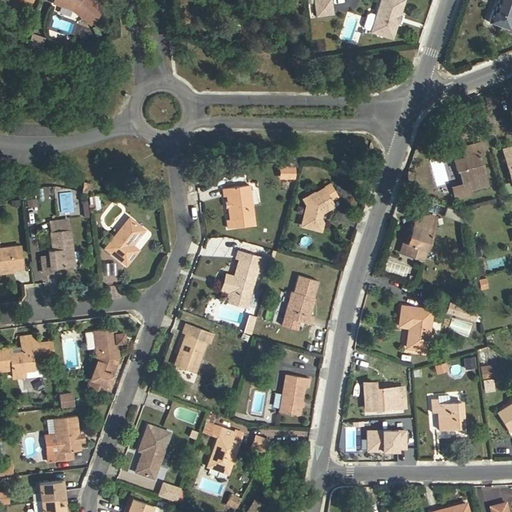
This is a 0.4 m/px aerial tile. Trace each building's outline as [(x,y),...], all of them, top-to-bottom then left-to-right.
[(93,26),(107,11),(95,0),(92,0),(92,1),(90,0),(56,0),(56,3),(75,9),(93,26)] [(332,0),(312,0),(314,13),(334,10),(332,0)] [(378,0),(370,27),(390,34),(396,17),(398,17),(401,10),(399,9),(401,0),(378,0)] [(511,16),(511,0),(499,0),(496,11),(494,11),(490,22),(508,29),(511,16)] [(225,30),(226,35),(234,34),(233,24),(229,24),(230,29),(225,30)] [(39,50),(44,37),(29,32),(25,44),(39,50)] [(68,46),(68,37),(60,36),(60,45),(68,46)] [(465,183),(467,190),(486,185),(478,154),(483,153),(480,143),(461,148),(464,158),(454,161),(456,171),(459,170),(462,184),(465,183)] [(511,146),(503,149),(511,183),(511,146)] [(294,166),(282,166),(282,176),(294,176),(294,166)] [(325,178),(320,182),(320,186),(314,190),(310,189),(300,197),(304,203),(307,207),(305,212),(301,215),(299,223),(318,229),(321,217),(320,214),(321,210),(332,201),(328,195),(334,190),(325,178)] [(84,181),(82,189),(87,190),(92,191),(93,183),(84,181)] [(467,190),(465,183),(462,184),(452,186),(454,198),(468,195),(467,190)] [(229,206),(231,218),(228,219),(229,228),(255,224),(250,184),(224,188),(225,196),(228,195),(228,201),(229,206)] [(434,217),(417,211),(411,230),(418,232),(413,245),(403,242),(399,253),(419,259),(434,217)] [(130,218),(105,248),(126,265),(138,250),(132,245),(130,243),(132,240),(134,241),(144,229),(130,218)] [(69,248),(73,247),(71,228),(52,230),(54,248),(49,249),(49,254),(41,255),(43,271),(52,270),(51,267),(70,264),(69,248)] [(0,247),(0,270),(22,268),(20,245),(0,247)] [(470,249),(474,274),(483,273),(479,247),(470,249)] [(230,291),(227,301),(245,306),(258,261),(260,255),(239,250),(237,258),(240,259),(234,276),(230,291)] [(307,313),(310,301),(305,299),(306,295),(310,296),(314,279),(294,274),(290,291),(287,290),(283,307),(289,318),(308,322),(310,314),(307,313)] [(478,291),(487,290),(485,277),(476,278),(478,291)] [(451,303),(447,311),(474,321),(477,313),(461,307),(451,303)] [(432,310),(401,306),(398,327),(412,329),(409,349),(427,351),(432,310)] [(289,318),(283,307),(280,316),(289,318)] [(242,332),(250,334),(254,316),(246,314),(242,332)] [(182,333),(185,334),(185,333),(188,335),(191,325),(185,323),(182,333)] [(114,325),(92,327),(95,348),(96,358),(117,355),(116,340),(123,339),(122,332),(115,333),(114,325)] [(185,334),(178,350),(181,351),(176,367),(193,372),(205,341),(209,343),(213,333),(191,325),(188,335),(185,333),(185,334)] [(0,346),(0,368),(10,368),(11,376),(22,375),(22,371),(31,370),(29,351),(37,350),(36,344),(35,334),(19,336),(20,351),(9,352),(9,345),(0,346)] [(254,349),(263,352),(265,343),(256,341),(254,349)] [(53,342),(36,344),(37,350),(29,351),(30,360),(38,359),(37,357),(54,355),(53,342)] [(181,351),(178,350),(173,366),(176,367),(181,351)] [(462,358),(463,369),(475,367),(473,356),(462,358)] [(432,365),(435,374),(447,370),(444,361),(432,365)] [(489,366),(480,367),(482,378),(491,376),(489,366)] [(282,375),(276,411),(295,414),(300,387),(303,388),(305,379),(282,375)] [(108,383),(90,378),(88,384),(106,389),(108,383)] [(385,409),(405,408),(404,387),(374,388),(374,382),(363,383),(365,410),(376,410),(375,406),(385,405),(385,409)] [(70,391),(55,393),(57,407),(72,406),(70,391)] [(437,400),(431,400),(432,411),(438,411),(439,428),(463,427),(461,402),(437,404),(437,400)] [(508,432),(511,429),(511,402),(496,412),(508,432)] [(405,412),(405,408),(385,409),(385,405),(375,406),(376,410),(365,410),(365,415),(405,412)] [(54,452),(55,460),(66,458),(65,450),(78,448),(77,440),(75,433),(72,414),(52,418),(54,434),(57,451),(54,452)] [(139,454),(133,469),(152,476),(168,430),(146,422),(137,448),(141,449),(144,451),(142,456),(139,454)] [(221,427),(207,466),(227,473),(238,442),(233,440),(235,433),(221,427)] [(451,430),(436,430),(436,438),(450,438),(451,430)] [(57,451),(54,434),(42,436),(47,461),(55,460),(54,452),(57,451)] [(258,452),(263,441),(251,436),(246,446),(258,452)] [(8,461),(0,462),(0,472),(9,471),(8,461)] [(59,479),(38,482),(40,498),(65,496),(64,488),(61,489),(59,479)] [(178,486),(161,480),(157,492),(174,498),(178,486)] [(227,503),(232,505),(236,496),(231,493),(227,503)] [(40,498),(40,511),(63,511),(62,504),(66,503),(65,496),(40,498)] [(148,511),(152,504),(130,497),(127,507),(124,506),(122,511),(148,511)] [(253,499),(246,510),(248,511),(258,511),(263,505),(253,499)] [(468,511),(466,503),(430,511),(468,511)]
